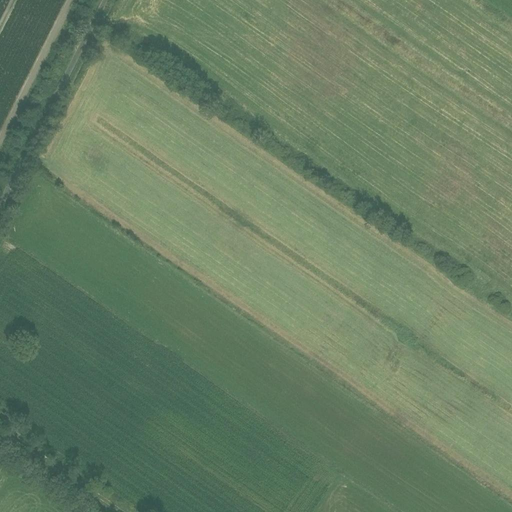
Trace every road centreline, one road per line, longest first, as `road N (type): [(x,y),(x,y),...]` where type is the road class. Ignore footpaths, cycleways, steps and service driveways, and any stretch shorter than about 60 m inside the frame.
road 1 (unclassified): [(0,205),(104,0)]
road 2 (track): [(0,426),(119,511)]
